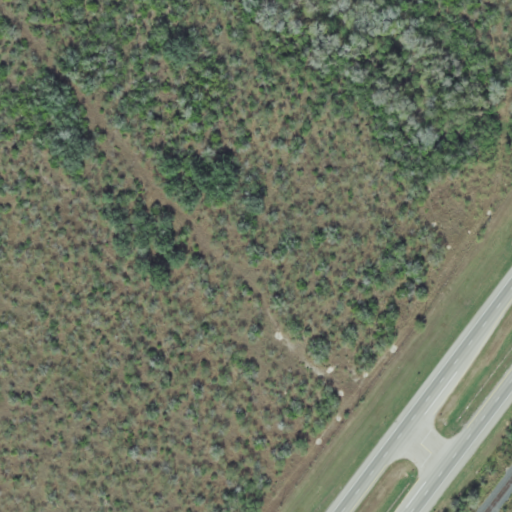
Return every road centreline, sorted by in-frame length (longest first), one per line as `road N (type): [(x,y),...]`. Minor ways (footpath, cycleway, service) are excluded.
road 1 (trunk): [(511,294),(348,511)]
road 2 (trunk): [(425,511),(511,397)]
